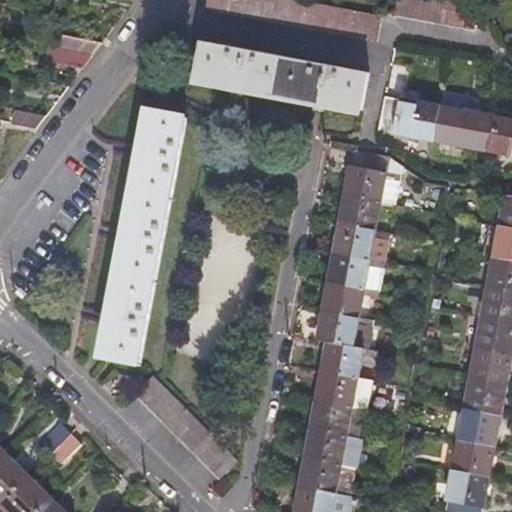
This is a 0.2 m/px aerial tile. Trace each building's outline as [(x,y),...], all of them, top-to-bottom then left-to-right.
[(384,14),(324,4),(304,0),(208,0),(207,8),(380,40),(384,14)] [(399,0),(396,16),(475,31),(480,6),(447,0),(399,0)] [(511,0),(507,0),(488,10),(495,24),(508,17),(511,23),(511,22),(511,0)] [(85,69),(103,44),(64,36),(62,49),(53,48),(50,63),(85,69)] [(328,104),(363,111),(370,74),(205,43),(198,80),(234,86),(233,89),(245,92),(246,88),(316,101),(315,105),(327,108),(328,104)] [(435,142),(442,109),(386,98),(380,131),(435,142)] [(474,150),(480,116),(442,109),(435,142),(474,150)] [(40,130),(50,117),(21,111),(16,126),(40,130)] [(110,361),(145,367),(188,119),(153,113),(147,148),(143,147),(142,153),(141,159),(144,159),(132,230),(127,229),(127,234),(125,241),(130,242),(117,314),(114,313),(113,319),(112,325),(116,326),(110,361)] [(511,122),(480,116),(474,150),(511,158),(511,154),(511,122)] [(404,166),(391,159),(353,152),(345,194),(383,201),(388,172),(402,175),(404,166)] [(402,175),(388,172),(383,201),(397,203),(402,175)] [(395,212),(397,203),(383,201),(345,194),(340,222),(377,229),(391,232),(395,212)] [(511,199),(505,198),(499,229),(511,231),(511,199)] [(391,232),(377,229),(340,222),(335,251),(372,259),(376,238),(390,241),(391,232)] [(511,231),(499,229),(493,261),(511,264),(511,231)] [(390,241),(376,238),(372,259),(386,262),(390,241)] [(367,288),(381,291),(386,262),(372,259),(335,251),(329,280),(367,288)] [(488,291),(511,294),(511,264),(493,261),(488,291)] [(365,298),(367,288),(329,280),(324,308),(361,316),(365,298)] [(379,301),(381,291),(367,288),(365,298),(379,301)] [(511,294),(488,291),(482,321),(511,326),(511,294)] [(355,347),(361,316),(324,308),(318,340),(329,342),(355,347)] [(376,319),(361,316),(355,347),(365,349),(363,358),(377,360),(379,351),(370,350),(376,319)] [(477,352),(511,358),(511,326),(482,321),(477,352)] [(359,377),(363,358),(365,349),(355,347),(329,342),(324,370),(359,377)] [(511,358),(477,352),(471,383),(507,390),(511,362),(511,358)] [(359,377),(324,370),(318,399),(353,406),(359,377)] [(157,377),(139,395),(221,480),(240,462),(157,377)] [(374,380),(359,377),(353,406),(368,409),(374,380)] [(466,414),(502,420),(507,390),(471,383),(466,414)] [(353,406),(318,399),(313,429),(363,438),(368,409),(353,406)] [(466,414),(460,446),(496,452),(502,420),(466,414)] [(66,468),(86,447),(64,425),(44,446),(66,468)] [(363,438),(313,429),(308,458),(358,467),(363,438)] [(0,465),(10,456),(0,445),(0,465)] [(454,476),(490,482),(496,452),(460,446),(454,476)] [(0,501),(5,507),(33,479),(10,456),(0,465),(0,501)] [(352,496),(358,467),(308,458),(302,486),(352,496)] [(484,511),(490,482),(454,476),(447,511),(484,511)] [(5,507),(10,511),(48,511),(57,503),(33,479),(5,507)] [(352,496),(302,486),(297,511),(334,511),(337,500),(351,503),(352,496)] [(66,511),(57,503),(48,511),(66,511)]
